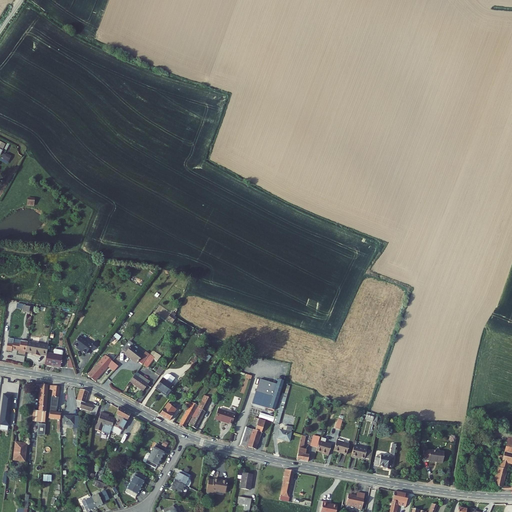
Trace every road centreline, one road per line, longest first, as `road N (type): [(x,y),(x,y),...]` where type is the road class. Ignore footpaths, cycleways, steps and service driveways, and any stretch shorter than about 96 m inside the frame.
road 1 (tertiary): [(511,497),(406,486),(185,435)]
road 2 (tertiary): [(185,435),(87,384),(0,369)]
